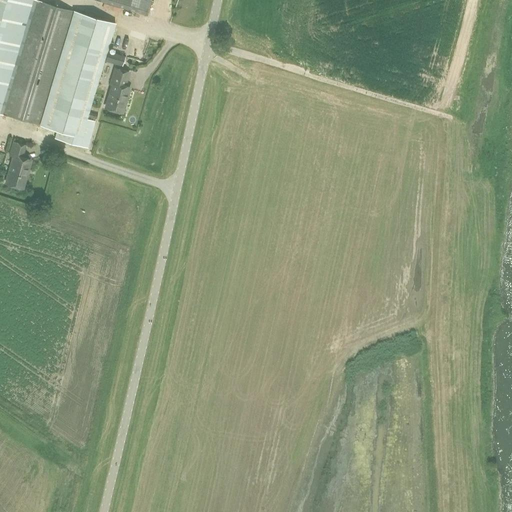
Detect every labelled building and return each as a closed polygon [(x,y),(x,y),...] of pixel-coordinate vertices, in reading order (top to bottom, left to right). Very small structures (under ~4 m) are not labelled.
[(0,0),(0,112),(2,113),(35,0),(0,0)] [(38,0),(35,0),(2,113),(58,130),(55,138),(86,148),(89,140),(94,122),(86,119),(112,33),(115,23),(38,0)] [(97,0),(128,10),(136,12),(146,16),(150,0),(97,0)] [(121,65),(124,55),(117,53),(114,63),(121,65)] [(122,111),(129,87),(124,86),(128,72),(114,68),(110,82),(113,83),(106,106),(122,111)] [(9,154),(13,155),(6,182),(22,187),(26,173),(25,173),(29,159),(21,157),(25,145),(13,142),(9,154)]
